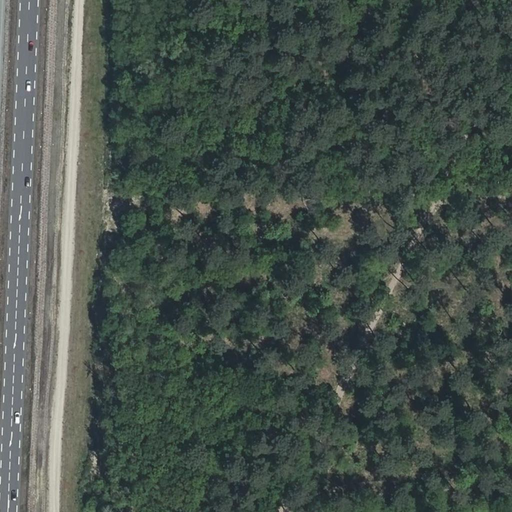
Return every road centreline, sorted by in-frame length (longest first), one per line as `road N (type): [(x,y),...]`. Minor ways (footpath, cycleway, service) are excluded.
road 1 (primary): [(11,511),(32,0)]
road 2 (track): [(511,197),(472,197),(446,210),(279,511)]
road 3 (unknown): [(511,28),(457,204)]
